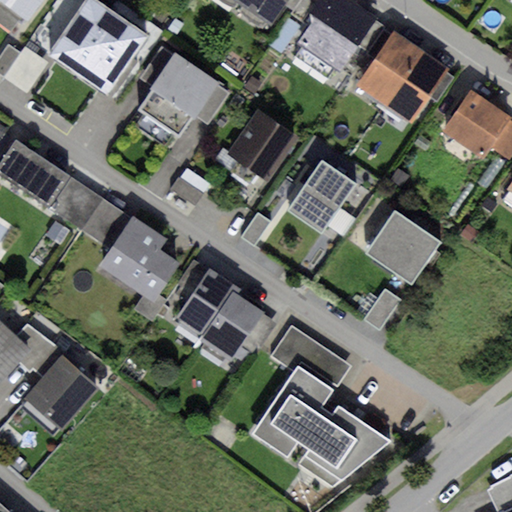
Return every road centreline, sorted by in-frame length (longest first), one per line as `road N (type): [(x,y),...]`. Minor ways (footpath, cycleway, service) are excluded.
road 1 (residential): [(489,432),(0,100)]
road 2 (residential): [(511,74),(394,0)]
road 3 (residential): [(489,432),(397,511)]
